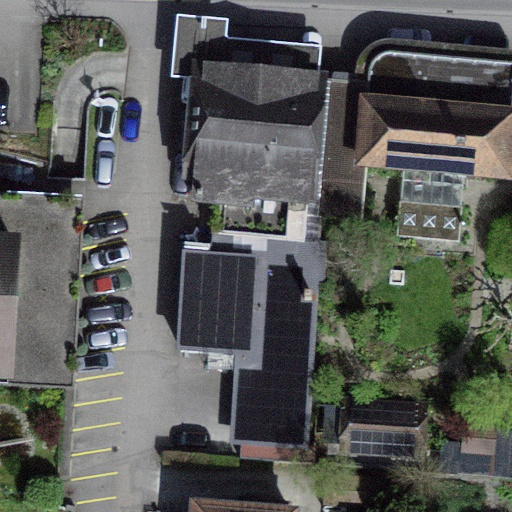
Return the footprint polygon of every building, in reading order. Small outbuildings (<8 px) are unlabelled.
[(511,68),(392,57),(371,71),(364,98),(359,196),(511,200),(511,68)] [(344,88),(208,76),(195,215),(332,227),(344,88)] [(42,262),(0,259),(0,389),(34,391),(42,262)] [(317,262),(182,259),(177,356),(231,357),(226,445),(308,447),(317,262)] [(406,411),(347,406),(342,457),(402,463),(406,411)] [(384,479),(329,475),(326,504),(382,508),(384,479)]
